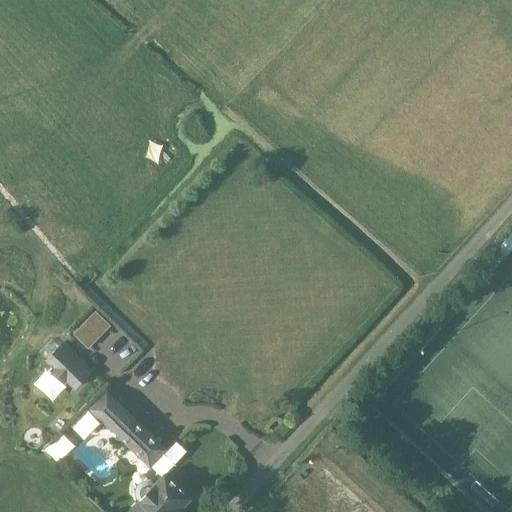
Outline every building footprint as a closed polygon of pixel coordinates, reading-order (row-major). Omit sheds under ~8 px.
[(511,232),(476,272),(484,279),(511,248),(511,232)] [(93,310),(70,333),(86,348),(109,325),(93,310)] [(93,369),(64,341),(44,362),(74,391),(93,369)] [(110,394),(93,411),(113,430),(150,467),(167,450),(129,413),(110,394)] [(192,498),(163,472),(153,483),(148,481),(143,481),(139,483),(136,487),(135,492),(135,497),(138,500),(127,511),(128,511),(182,511),(181,509),(192,498)]
